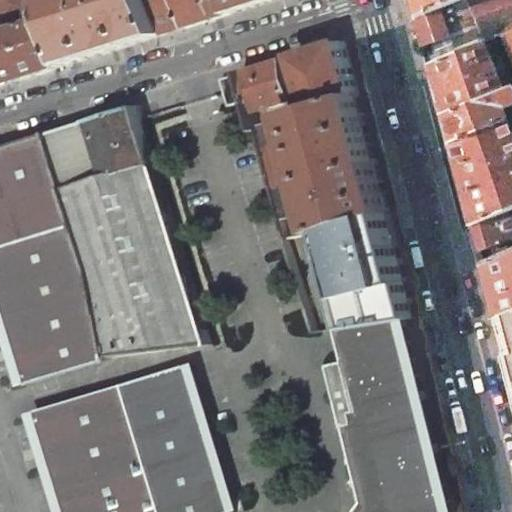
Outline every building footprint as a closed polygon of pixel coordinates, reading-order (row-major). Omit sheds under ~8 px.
[(73,64),(55,0),(0,0),(0,23),(16,82),(73,64)] [(55,0),(73,64),(169,34),(161,7),(159,0),(55,0)] [(181,0),(161,7),(169,34),(189,27),(181,0)] [(181,0),(189,27),(235,13),(231,0),(181,0)] [(231,0),(235,13),(276,0),(231,0)] [(408,0),(413,20),(461,0),(408,0)] [(511,0),(461,0),(413,20),(419,41),(445,31),(453,55),(481,44),(493,39),(511,30),(511,0)] [(0,86),(16,82),(0,23),(0,86)] [(511,30),(493,39),(497,49),(507,45),(511,58),(511,30)] [(346,41),(299,55),(316,107),(360,92),(346,41)] [(453,55),(426,67),(439,119),(511,91),(511,90),(511,88),(505,70),(494,75),(481,44),(453,55)] [(285,60),(245,73),(252,101),(256,113),(297,100),(285,60)] [(511,93),(511,91),(439,119),(447,147),(505,122),(500,111),(511,106),(511,93)] [(300,112),(292,115),(309,179),(378,161),(360,92),(316,107),(300,112)] [(52,133),(95,270),(111,357),(214,345),(145,119),(141,105),(52,133)] [(276,120),(259,126),(276,187),(292,183),(276,120)] [(511,138),(505,122),(447,147),(468,229),(472,228),(509,212),(511,210),(511,138)] [(111,357),(95,270),(52,133),(0,149),(0,280),(23,354),(33,382),(111,357)] [(378,161),(309,179),(317,207),(312,209),(313,214),(318,212),(323,232),(364,218),(391,212),(378,161)] [(292,183),(276,187),(285,220),(301,216),(292,183)] [(408,319),(417,318),(391,212),(364,218),(323,232),(290,238),(312,306),(320,332),(349,328),(408,319)] [(511,224),(509,212),(472,228),(478,251),(511,238),(511,224)] [(511,252),(478,266),(494,325),(511,317),(511,252)] [(511,317),(494,325),(511,395),(511,317)] [(455,511),(438,441),(430,408),(427,398),(408,319),(349,328),(357,360),(343,363),(376,503),(370,511),(243,511),(196,372),(129,393),(168,511),(455,511)] [(168,511),(129,393),(45,424),(72,511),(168,511)]
